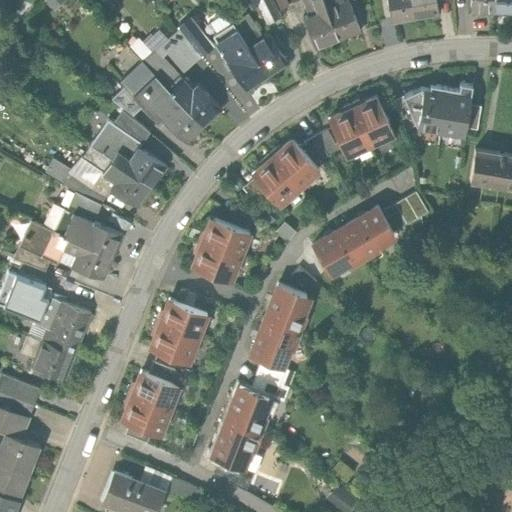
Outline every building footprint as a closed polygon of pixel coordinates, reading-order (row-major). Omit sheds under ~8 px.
[(64,0),(44,0),(42,3),(52,13),(64,0)] [(270,0),(241,0),(250,14),(258,29),(280,16),(277,11),(270,0)] [(270,0),(277,11),(287,6),(284,0),(270,0)] [(302,0),(305,6),(309,17),(304,19),(316,52),(339,43),(322,0),(302,0)] [(322,0),(339,43),(361,34),(348,1),(344,3),(342,0),(322,0)] [(386,0),(391,25),(413,21),(410,0),(386,0)] [(410,0),(413,21),(438,17),(435,0),(410,0)] [(465,0),(465,15),(494,16),(493,0),(465,0)] [(511,0),(493,0),(494,16),(511,15),(511,0)] [(250,14),(233,23),(264,78),(287,66),(269,34),(263,38),(261,34),(258,29),(250,14)] [(189,18),(176,28),(177,30),(199,58),(212,46),(189,18)] [(233,23),(211,36),(219,51),(236,80),(241,77),(247,88),(264,78),(233,23)] [(129,43),(144,59),(155,49),(179,74),(199,58),(177,30),(157,46),(142,31),(129,43)] [(45,54),(40,41),(30,44),(35,58),(45,54)] [(144,59),(140,62),(203,129),(223,111),(195,82),(190,86),(182,78),(179,74),(155,49),(144,59)] [(140,62),(118,84),(123,88),(142,107),(154,120),(157,117),(160,119),(186,146),(203,129),(140,62)] [(472,84),(460,82),(460,88),(446,86),(439,130),(464,135),(472,84)] [(446,86),(426,83),(405,94),(418,123),(439,130),(446,86)] [(123,88),(110,100),(123,109),(132,116),(142,107),(123,88)] [(418,123),(405,94),(393,99),(406,128),(418,123)] [(360,103),(353,106),(371,148),(394,138),(376,96),(360,103)] [(344,110),(328,117),(347,159),(371,148),(353,106),(344,110)] [(123,109),(112,125),(142,144),(151,132),(132,116),(123,109)] [(105,121),(89,145),(152,187),(166,166),(145,152),(139,149),(142,144),(112,125),(105,121)] [(305,142),(317,162),(337,151),(326,130),(305,142)] [(278,151),(272,156),(300,189),(320,172),(292,139),(278,151)] [(89,145),(81,158),(101,171),(113,179),(108,186),(114,191),(139,207),(152,187),(89,145)] [(66,174),(60,185),(75,192),(99,204),(108,186),(113,179),(101,171),(95,181),(75,169),(81,158),(67,148),(54,167),(66,174)] [(511,158),(503,157),(474,152),(468,187),(511,193),(511,158)] [(264,162),(250,174),(279,208),(300,189),(272,156),(264,162)] [(416,188),(405,194),(418,215),(428,209),(416,188)] [(75,192),(67,211),(92,222),(99,204),(75,192)] [(361,215),(344,224),(364,258),(397,240),(378,206),(361,215)] [(62,209),(52,232),(112,257),(121,234),(98,224),(92,222),(67,211),(62,209)] [(204,232),(201,240),(244,257),(253,233),(210,216),(204,232)] [(28,222),(18,245),(48,259),(55,262),(60,252),(71,257),(67,267),(101,281),(112,257),(52,232),(28,222)] [(327,234),(311,243),(331,278),(364,258),(344,224),(327,234)] [(457,239),(458,229),(446,227),(444,237),(457,239)] [(491,238),(480,236),(478,245),(489,247),(491,238)] [(198,248),(191,265),(234,281),(244,257),(201,240),(198,248)] [(43,270),(48,259),(18,245),(13,256),(21,260),(43,270)] [(298,267),(291,275),(309,290),(316,282),(298,267)] [(0,300),(40,317),(48,297),(39,294),(43,283),(9,269),(0,290),(0,300)] [(269,301),(262,320),(300,333),(313,297),(275,283),(269,301)] [(202,298),(188,293),(184,303),(198,309),(202,298)] [(40,317),(31,336),(75,352),(89,314),(51,300),(48,297),(40,317)] [(161,314),(158,322),(200,339),(210,313),(198,309),(184,303),(167,297),(161,314)] [(256,336),(250,353),(288,367),(300,333),(262,320),(256,336)] [(155,330),(148,347),(158,351),(182,360),(190,363),(200,339),(158,322),(155,330)] [(42,373),(64,382),(75,352),(31,336),(26,334),(20,352),(35,357),(30,369),(42,373)] [(182,360),(158,351),(154,361),(174,369),(178,370),(182,360)] [(170,381),(174,369),(154,361),(149,372),(170,381)] [(260,361),(250,389),(272,397),(282,401),(287,388),(283,386),(288,372),(260,361)] [(129,392),(171,409),(181,385),(170,381),(149,372),(139,368),(132,385),(129,392)] [(0,374),(0,396),(32,408),(39,390),(0,374)] [(221,416),(260,430),(272,397),(250,389),(233,382),(227,400),(221,416)] [(171,409),(129,392),(125,402),(119,418),(128,422),(150,431),(161,435),(171,409)] [(0,396),(0,407),(29,418),(32,408),(0,396)] [(0,462),(27,473),(37,446),(21,440),(26,426),(29,418),(0,407),(0,462)] [(260,430),(221,416),(214,434),(207,452),(247,466),(260,430)] [(150,431),(128,422),(124,433),(146,442),(150,431)] [(405,448),(390,436),(381,448),(395,460),(405,448)] [(351,470),(339,461),(331,471),(342,480),(351,470)] [(0,462),(0,511),(12,511),(15,504),(17,499),(27,473),(0,462)] [(245,491),(250,482),(219,465),(214,475),(245,491)] [(137,481),(111,471),(101,497),(99,502),(98,505),(105,508),(103,511),(157,511),(165,491),(137,481)] [(196,489),(172,478),(167,489),(191,500),(196,489)] [(346,511),(356,500),(338,485),(325,499),(341,511),(346,511)]
